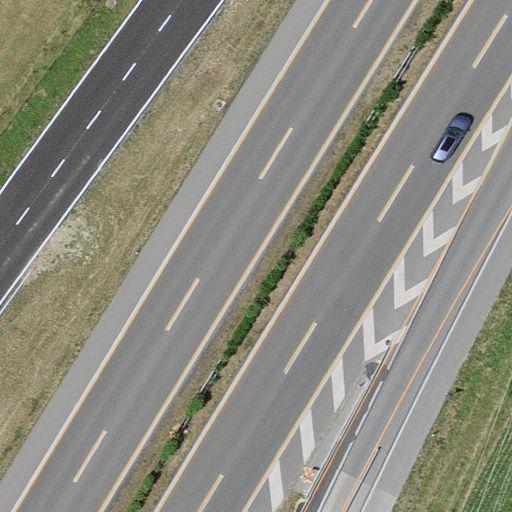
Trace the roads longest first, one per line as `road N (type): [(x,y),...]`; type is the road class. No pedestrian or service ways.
road 1 (motorway): [(373,0),(58,511)]
road 2 (motorway): [(201,511),(511,9)]
road 3 (motorway): [(342,511),(511,171)]
road 4 (motorway): [(188,0),(0,252)]
